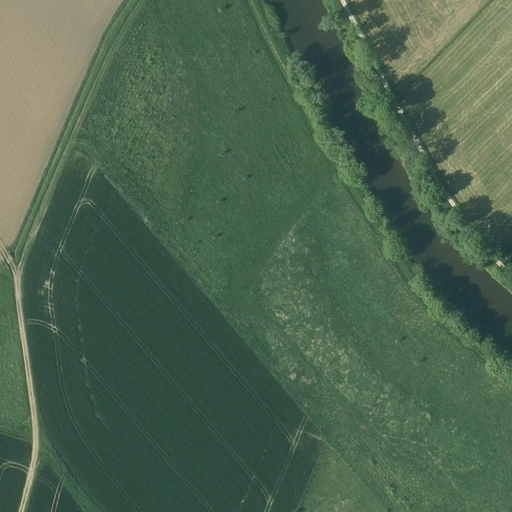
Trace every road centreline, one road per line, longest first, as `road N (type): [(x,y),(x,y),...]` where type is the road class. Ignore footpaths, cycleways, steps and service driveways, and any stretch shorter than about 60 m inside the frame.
road 1 (track): [(393,511),(76,136)]
road 2 (track): [(511,383),(462,344),(396,262),(282,73),(248,0)]
road 3 (track): [(341,0),(445,193),(495,267),(511,277)]
road 4 (track): [(0,245),(18,274),(36,418),(39,455),(24,511)]
road 5 (track): [(147,0),(76,136)]
road 6 (track): [(18,274),(76,136)]
